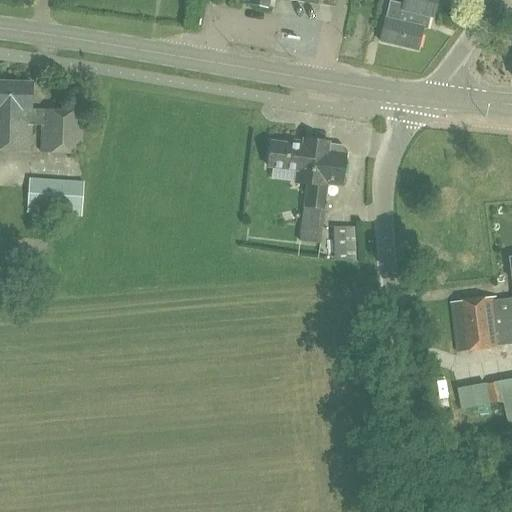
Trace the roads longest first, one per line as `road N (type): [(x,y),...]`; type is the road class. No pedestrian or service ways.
road 1 (primary): [(434,97),(0,33)]
road 2 (unclassified): [(415,511),(383,182),(398,142),(434,97)]
